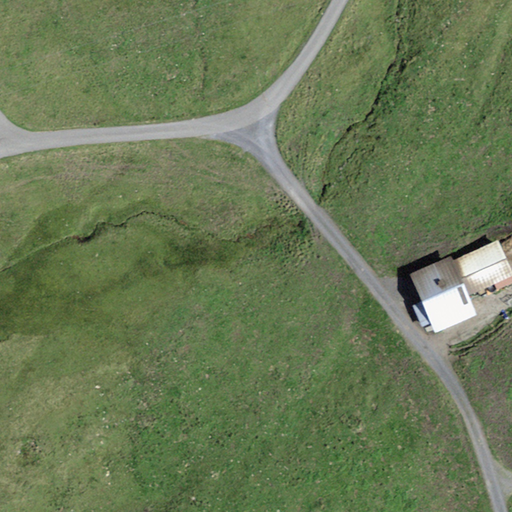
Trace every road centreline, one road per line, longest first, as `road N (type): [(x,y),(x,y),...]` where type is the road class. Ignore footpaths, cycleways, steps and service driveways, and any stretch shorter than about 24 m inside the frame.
road 1 (track): [(239,118),(435,359),(467,411),(501,511)]
road 2 (unclassified): [(0,147),(239,118),(263,106),(304,63),(338,0)]
